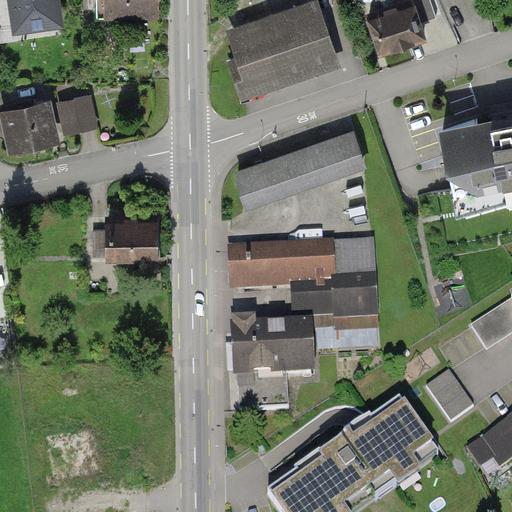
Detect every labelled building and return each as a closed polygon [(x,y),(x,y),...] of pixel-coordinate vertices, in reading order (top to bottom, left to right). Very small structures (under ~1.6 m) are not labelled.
[(68,0),(0,0),(0,42),(60,33),(58,22),(72,19),(68,0)] [(165,0),(107,0),(108,13),(166,12),(165,0)] [(419,0),(418,0),(376,14),(390,54),(433,39),(419,0)] [(324,1),(236,31),(244,54),(232,58),(245,97),(345,63),(324,1)] [(57,95),(6,107),(16,148),(100,128),(92,95),(59,103),(57,95)] [(511,120),(444,132),(459,220),(511,210),(511,120)] [(359,128),(240,169),(252,206),(372,165),(359,128)] [(108,257),(109,208),(94,208),(92,257),(108,257)] [(163,216),(110,216),(110,252),(163,252),(163,216)] [(381,312),(378,242),(234,248),(236,287),(297,285),(298,315),(381,312)] [(511,300),(471,328),(490,356),(511,341),(511,300)] [(322,376),(320,322),(236,326),(240,414),(296,412),(294,377),(322,376)] [(452,372),(427,388),(450,422),(475,405),(452,372)] [(278,511),(360,511),(440,456),(399,399),(265,494),(278,511)] [(105,416),(45,420),(50,488),(109,484),(105,416)] [(511,464),(511,420),(478,443),(499,474),(511,464)] [(120,511),(119,501),(46,510),(46,511),(120,511)]
